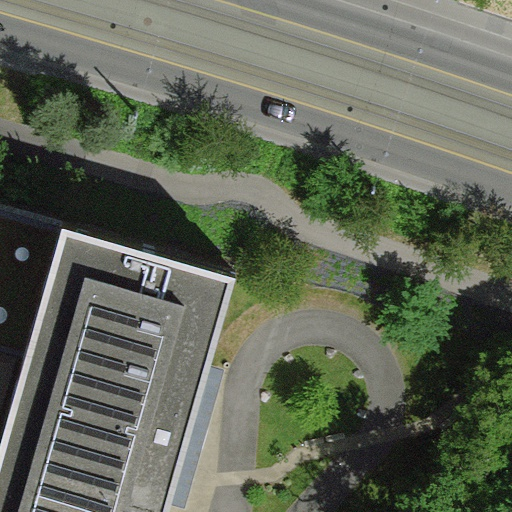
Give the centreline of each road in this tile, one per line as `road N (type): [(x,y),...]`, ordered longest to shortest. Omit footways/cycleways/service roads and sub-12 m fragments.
road 1 (primary): [(0,30),(511,191)]
road 2 (primary): [(511,76),(285,0)]
